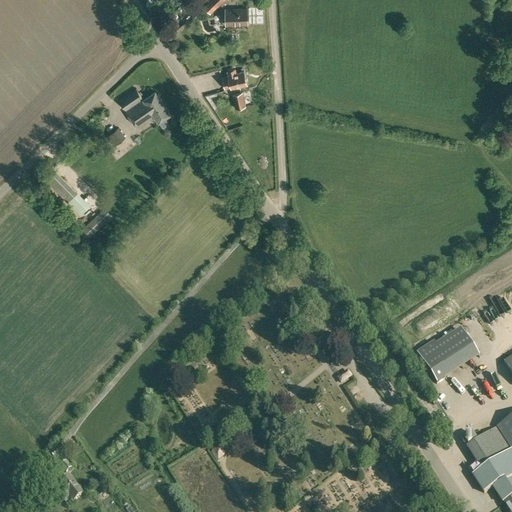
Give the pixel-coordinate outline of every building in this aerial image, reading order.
[(210,0),(204,7),(210,14),(225,0),(210,0)] [(226,9),(226,25),(247,24),(247,9),(226,9)] [(222,77),(225,89),(231,87),(231,88),(247,84),(244,71),(236,73),(235,69),(227,71),(228,76),(222,77)] [(119,100),(138,128),(155,117),(159,122),(171,114),(155,91),(143,99),(136,88),(119,100)] [(232,94),(235,108),(246,106),(243,92),(232,94)] [(107,136),(114,146),(125,137),(118,127),(107,136)] [(65,194),(70,188),(55,175),(49,181),(65,194)] [(75,235),(84,243),(112,215),(104,207),(75,235)] [(460,326),(419,352),(439,382),(480,356),(460,326)] [(314,342),(318,349),(330,342),(325,335),(314,342)] [(337,378),(341,383),(351,377),(348,371),(337,378)] [(431,400),(424,405),(430,414),(437,410),(431,400)] [(511,418),(497,428),(511,451),(511,418)] [(470,470),(476,480),(511,456),(511,452),(496,428),(477,441),(472,433),(461,440),(467,448),(478,465),(470,470)] [(50,454),(56,460),(66,452),(60,445),(50,454)] [(211,453),(217,462),(222,459),(224,456),(225,452),(222,449),(218,448),(212,451),(212,452),(211,453)] [(493,487),(509,511),(511,511),(511,456),(476,480),(485,493),(493,487)] [(61,466),(66,473),(72,468),(66,462),(61,466)] [(55,489),(65,502),(71,497),(73,501),(83,493),(69,475),(59,482),(61,484),(55,489)] [(104,485),(98,489),(101,493),(105,494),(109,491),(104,485)]
